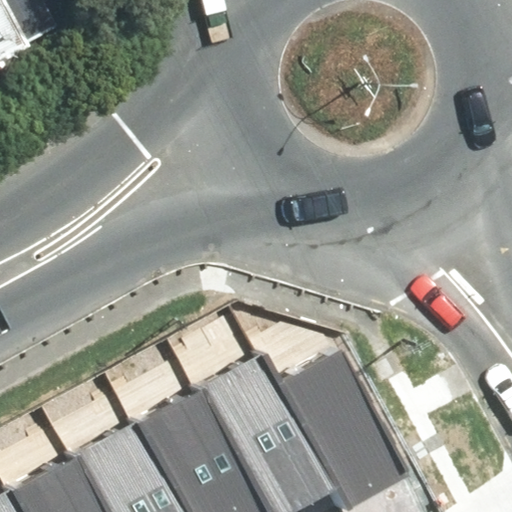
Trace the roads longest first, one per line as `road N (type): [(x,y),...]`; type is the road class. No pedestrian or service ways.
road 1 (secondary): [(272,173),(0,331)]
road 2 (secondary): [(0,220),(226,94)]
road 3 (residential): [(511,364),(363,205)]
road 4 (secondary): [(475,137),(446,172),(408,196),(363,205)]
road 5 (residential): [(475,137),(511,253)]
